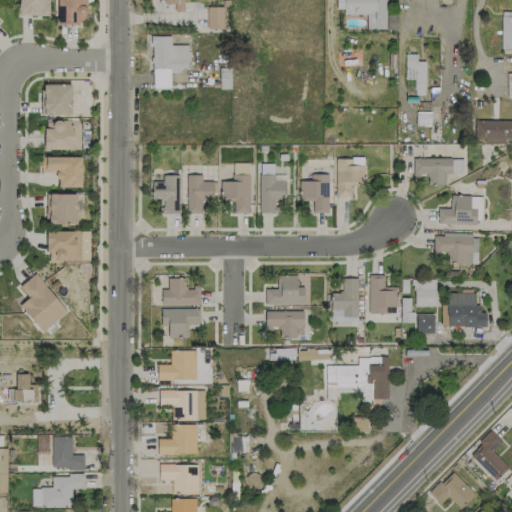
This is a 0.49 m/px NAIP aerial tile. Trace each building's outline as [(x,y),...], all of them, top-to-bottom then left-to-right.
[(47,0),(17,0),(17,15),(47,16),(47,0)] [(85,0),(56,0),(56,23),(85,24),(85,0)] [(163,0),(164,4),(174,3),(174,11),(182,11),(182,0),(163,0)] [(385,29),(384,0),(335,0),(335,9),(343,9),(343,14),(366,14),(366,29),(385,29)] [(223,28),(222,7),(206,7),(206,28),(223,28)] [(499,49),(511,48),(511,11),(500,11),(499,49)] [(170,36),(151,36),(152,88),(169,88),(169,72),(178,72),(178,68),(187,68),(187,45),(170,45),(170,36)] [(424,95),(425,61),(416,61),(416,54),(404,54),(404,79),(414,79),(414,94),(424,95)] [(41,115),(70,114),(70,83),(40,84),(41,115)] [(80,148),(79,120),(43,121),(44,149),(80,148)] [(483,138),(483,142),(504,143),(504,138),(511,137),(511,120),(474,120),(474,137),(483,138)] [(80,155),(40,156),(40,172),(56,171),(56,187),(81,186),(80,155)] [(450,158),(413,157),(413,174),(428,174),(428,184),(444,184),(444,173),(450,173),(450,158)] [(450,172),(461,173),(462,159),(451,158),(450,172)] [(178,214),(178,175),(162,174),(162,181),(152,181),(151,199),(160,199),(160,213),(178,214)] [(212,181),(201,181),(201,174),(186,174),(186,213),(202,213),(202,198),(212,198),(212,181)] [(248,174),(231,174),(231,181),(219,181),(219,199),(232,199),(232,213),(248,213),(248,174)] [(274,212),(273,198),(285,198),(285,180),(274,180),(274,174),(258,174),(259,212),(274,212)] [(299,201),(312,200),(312,212),(327,212),(327,174),(310,174),(310,180),(298,180),(299,201)] [(335,198),(348,197),(347,186),(335,187),(335,198)] [(45,223),(76,223),(76,194),(46,193),(45,223)] [(437,223),(477,224),(478,196),(449,195),(449,208),(437,208),(437,223)] [(82,231),(47,230),(46,259),(81,260),(82,231)] [(433,233),(432,251),(446,251),(446,263),(476,263),(476,241),(470,241),(471,234),(433,233)] [(18,286),(28,297),(18,305),(41,332),(66,311),(34,273),(18,286)] [(385,313),(385,307),(397,306),(396,286),(383,287),(383,274),(367,274),(368,313),(385,313)] [(303,304),(302,286),(296,287),(296,275),(277,275),(277,288),(264,289),(265,304),(303,304)] [(160,305),(199,304),(199,287),(184,287),(184,278),(167,278),(167,289),(160,289),(160,305)] [(356,316),(357,278),(340,278),(340,293),(330,292),(330,309),(341,309),(341,316),(356,316)] [(434,279),(412,279),(412,306),(434,305),(434,279)] [(483,325),(482,305),(474,306),(474,292),(446,293),(447,326),(483,325)] [(199,308),(160,308),(160,325),(168,325),(168,337),(187,337),(187,324),(199,324),(199,308)] [(302,310),(265,311),(265,327),(278,327),(278,337),(296,336),(296,326),(302,326),(302,310)] [(432,314),(415,313),(414,333),(432,333),(432,314)] [(386,356),(356,357),(357,365),(331,365),(330,348),(296,349),(296,360),(309,360),(309,364),(322,364),(322,391),(360,391),(360,399),(387,399),(386,356)] [(156,364),(156,379),(195,379),(194,350),(169,350),(169,364),(156,364)] [(27,374),(14,374),(15,389),(7,389),(8,401),(33,400),(32,384),(28,384),(27,374)] [(203,390),(157,390),(157,405),(171,405),(172,419),(203,419),(203,390)] [(195,424),(169,424),(170,438),(156,438),(157,454),(195,453),(195,424)] [(506,466),(491,450),(500,442),(491,432),(468,453),(493,479),(506,466)] [(70,436),(50,436),(51,469),(83,468),(83,454),(70,454),(70,436)] [(171,493),(196,493),(196,464),(157,464),(157,479),(171,480),(171,493)] [(428,493),(438,504),(447,496),(458,508),(473,494),(451,471),(428,493)] [(83,475),(51,474),(50,488),(31,487),(30,507),(70,507),(70,488),(83,488),(83,475)] [(194,511),(194,498),(169,498),(169,511),(194,511)]
